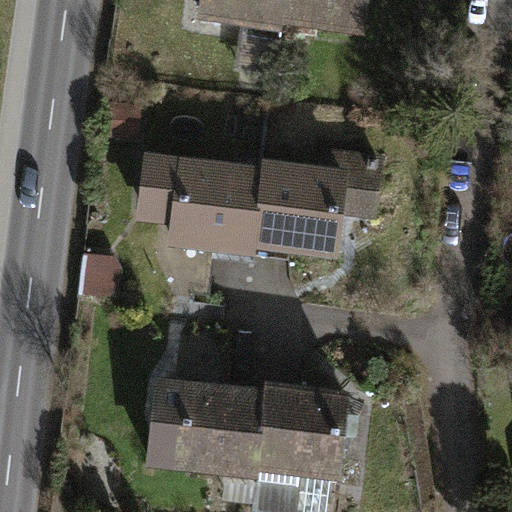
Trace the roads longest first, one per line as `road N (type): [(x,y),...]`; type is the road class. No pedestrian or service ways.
road 1 (secondary): [(4,511),(67,0)]
road 2 (residential): [(474,511),(455,365),(485,0)]
